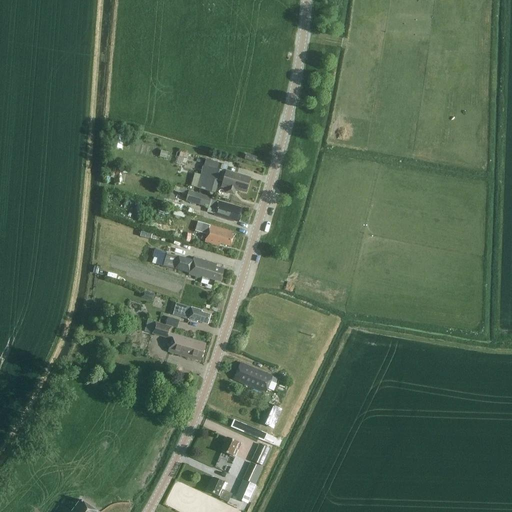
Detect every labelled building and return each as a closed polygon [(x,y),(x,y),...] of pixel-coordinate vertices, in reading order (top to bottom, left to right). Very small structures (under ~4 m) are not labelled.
[(115,134),(113,148),(122,149),(124,135),(115,134)] [(245,159),(256,162),(257,157),(246,154),(245,159)] [(224,183),(222,186),(227,188),(225,193),(234,196),(237,189),(247,192),(251,179),(227,171),(228,165),(220,162),(206,158),(197,187),(216,192),(219,181),(224,183)] [(110,166),(107,176),(114,178),(115,177),(117,169),(110,166)] [(117,169),(115,177),(116,178),(117,183),(123,182),(122,176),(123,170),(117,169)] [(169,188),(187,194),(189,190),(170,184),(169,188)] [(187,196),(186,200),(187,201),(198,204),(200,200),(201,195),(189,191),(187,196)] [(241,221),(244,212),(242,211),(243,209),(211,199),(207,212),(214,214),(214,215),(236,222),(237,220),(241,221)] [(233,232),(199,221),(196,230),(207,234),(205,241),(220,245),(220,243),(231,246),(234,236),(232,235),(233,232)] [(165,260),(167,253),(155,249),(153,257),(165,260)] [(167,253),(165,260),(164,265),(190,272),(189,274),(210,280),(210,278),(221,281),(224,270),(215,267),(216,264),(194,257),(193,261),(167,253)] [(192,307),(176,303),(173,315),(197,322),(198,320),(208,323),(211,315),(202,313),(203,311),(192,308),(192,307)] [(171,318),(168,317),(166,322),(165,325),(177,329),(179,322),(179,320),(171,318)] [(144,331),(152,334),(156,323),(148,320),(144,331)] [(172,327),(156,323),(152,334),(172,340),(169,351),(188,357),(189,355),(200,359),(205,345),(170,334),(172,327)] [(273,376),(240,362),(233,380),(266,394),(273,376)] [(282,409),(268,403),(260,422),(274,428),(282,409)] [(240,444),(227,438),(221,451),(234,457),(240,444)] [(251,439),(247,447),(257,451),(261,443),(251,439)] [(255,485),(261,474),(249,469),(248,468),(243,479),(255,485)] [(220,497),(219,498),(228,502),(231,494),(224,490),(227,483),(213,477),(207,491),(220,497)] [(256,485),(248,482),(243,479),(234,498),(248,504),(256,485)] [(99,511),(82,499),(73,511),(62,503),(56,511),(99,511)]
